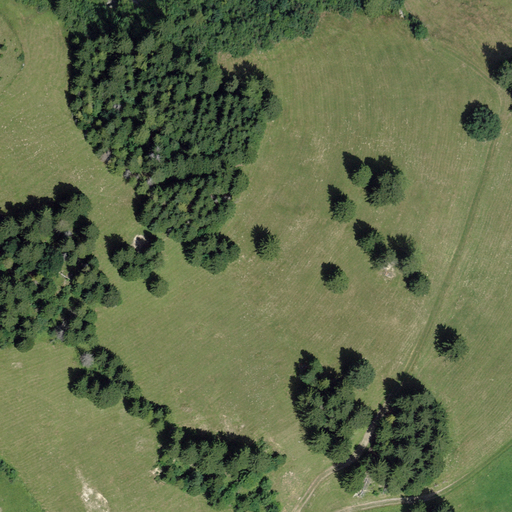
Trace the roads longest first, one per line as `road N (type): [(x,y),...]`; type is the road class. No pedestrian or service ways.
road 1 (track): [(428,37),(494,81),(506,105),(428,327),(362,460),(325,472),(298,511)]
road 2 (track): [(361,511),(449,496),(511,444)]
